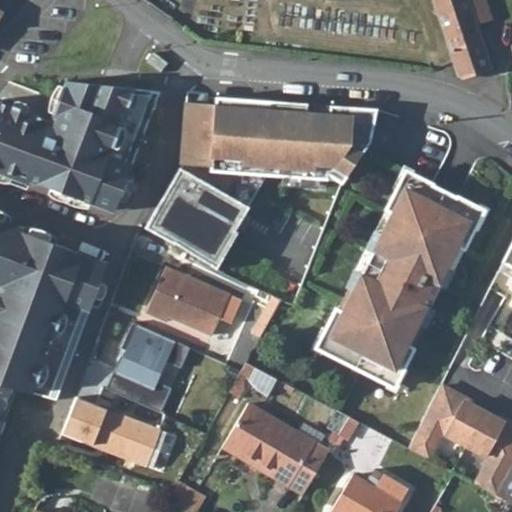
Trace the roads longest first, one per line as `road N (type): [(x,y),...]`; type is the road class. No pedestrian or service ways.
road 1 (tertiary): [(188,61),(251,75),(395,85),(446,99),(511,138)]
road 2 (residential): [(0,201),(116,244),(164,160),(188,61)]
